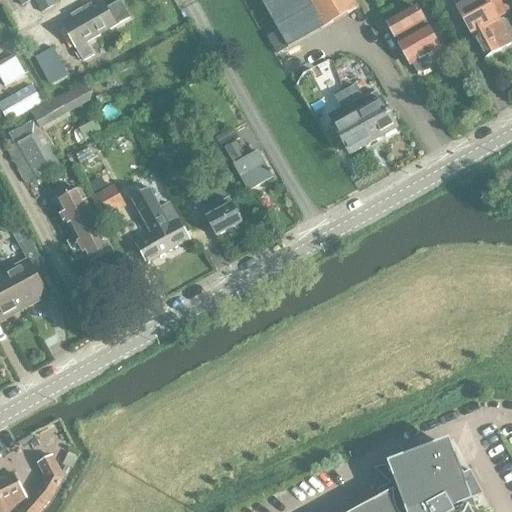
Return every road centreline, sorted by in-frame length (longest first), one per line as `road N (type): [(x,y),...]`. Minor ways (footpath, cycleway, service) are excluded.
road 1 (unclassified): [(0,421),(511,135)]
road 2 (track): [(79,511),(103,459),(146,421),(448,276),(511,277)]
